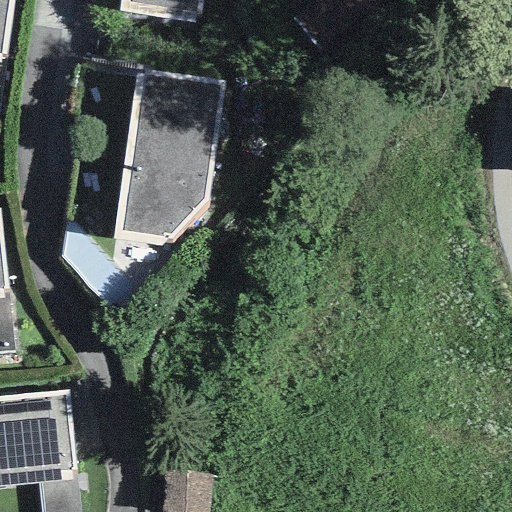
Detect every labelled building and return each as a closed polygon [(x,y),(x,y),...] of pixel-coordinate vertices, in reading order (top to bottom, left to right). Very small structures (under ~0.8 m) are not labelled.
[(0,0),(0,61),(4,62),(12,0),(0,0)] [(200,0),(120,0),(119,10),(198,21),(200,0)] [(382,0),(309,0),(289,16),(318,52),(382,0)] [(224,82),(136,70),(111,233),(169,240),(208,201),(224,82)] [(0,231),(0,351),(13,350),(0,231)] [(79,511),(67,390),(0,397),(0,487),(38,484),(41,511),(79,511)] [(206,511),(209,476),(165,473),(161,511),(206,511)]
